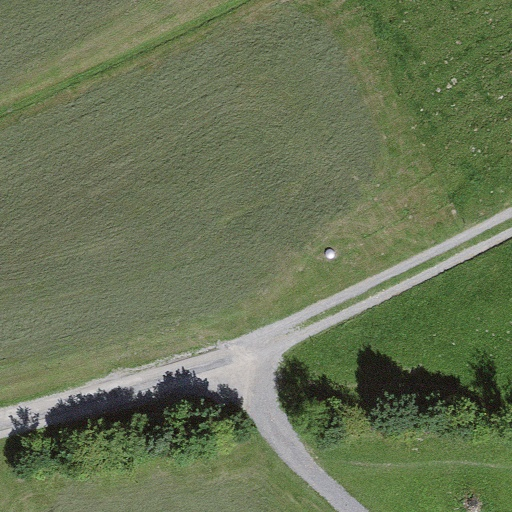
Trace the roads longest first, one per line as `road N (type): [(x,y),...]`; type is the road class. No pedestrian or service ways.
road 1 (track): [(511,229),(238,364)]
road 2 (residential): [(238,364),(0,426)]
